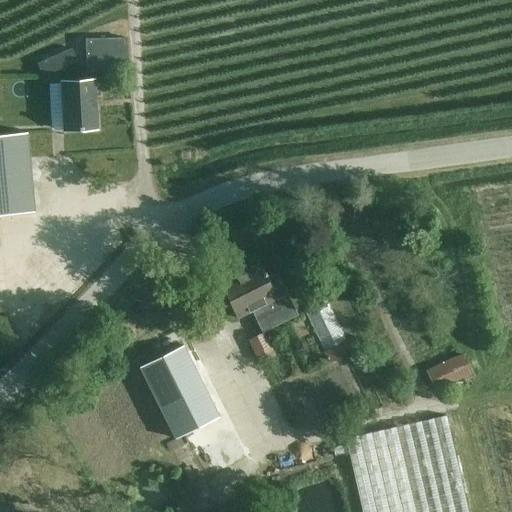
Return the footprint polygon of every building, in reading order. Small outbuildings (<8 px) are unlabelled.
[(126,38),(86,39),(86,70),(127,70),(126,38)] [(71,49),(38,64),(43,76),(77,61),(71,49)] [(60,81),(63,130),(96,129),(94,79),(60,81)] [(25,132),(0,134),(0,212),(33,209),(25,132)] [(80,247),(94,235),(88,227),(73,239),(80,247)] [(258,264),(220,282),(237,316),(251,310),(256,320),(280,309),(258,264)] [(326,300),(304,311),(329,362),(351,351),(326,300)] [(273,354),(263,333),(248,340),(259,361),(273,354)] [(183,345),(139,367),(174,438),(218,416),(183,345)] [(426,371),(435,389),(471,372),(462,354),(426,371)] [(468,511),(447,416),(346,439),(362,511),(468,511)]
